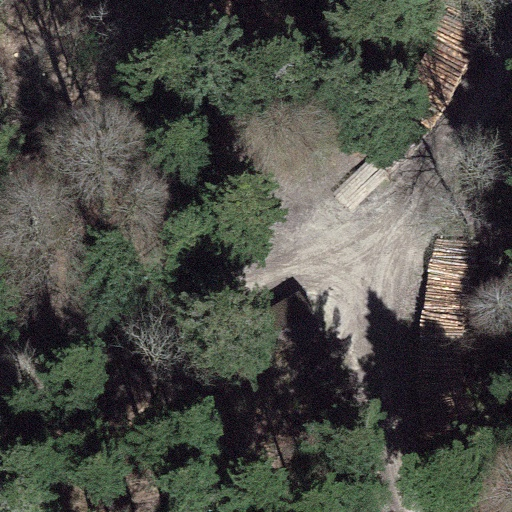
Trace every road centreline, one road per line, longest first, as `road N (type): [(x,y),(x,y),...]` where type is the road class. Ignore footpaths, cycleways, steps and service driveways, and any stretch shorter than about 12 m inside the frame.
road 1 (track): [(354,281),(297,292),(0,397)]
road 2 (track): [(511,49),(470,128),(354,281)]
road 3 (track): [(354,281),(412,511)]
